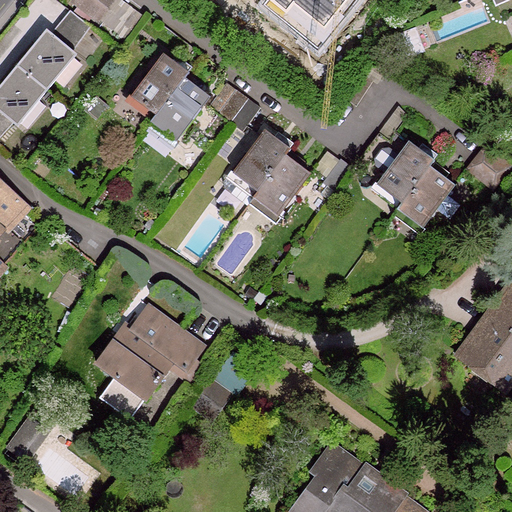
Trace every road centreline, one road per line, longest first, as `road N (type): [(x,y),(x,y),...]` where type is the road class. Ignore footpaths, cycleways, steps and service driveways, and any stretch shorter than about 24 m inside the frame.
road 1 (residential): [(153,0),(347,146),(391,87)]
road 2 (residential): [(0,164),(60,216),(127,240),(253,322)]
